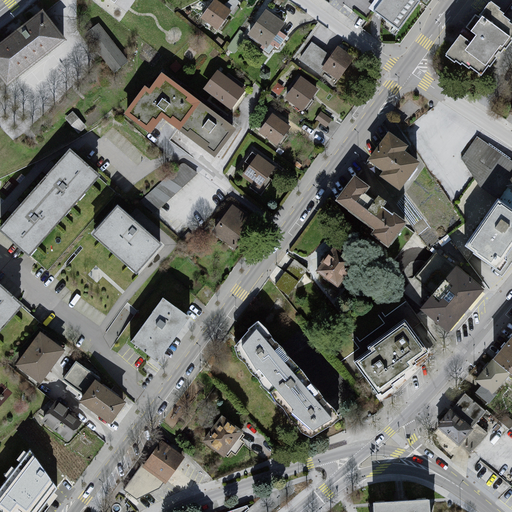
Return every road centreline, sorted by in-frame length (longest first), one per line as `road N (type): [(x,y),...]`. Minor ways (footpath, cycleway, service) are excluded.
road 1 (secondary): [(403,69),(152,406)]
road 2 (residential): [(0,258),(152,406)]
road 3 (residential): [(373,447),(174,511)]
road 4 (secondary): [(408,413),(511,291)]
road 5 (residential): [(334,482),(368,470),(414,470),(476,499)]
road 6 (secondary): [(152,406),(72,511)]
road 7 (residential): [(511,139),(403,69)]
road 8 (residential): [(403,69),(301,0)]
